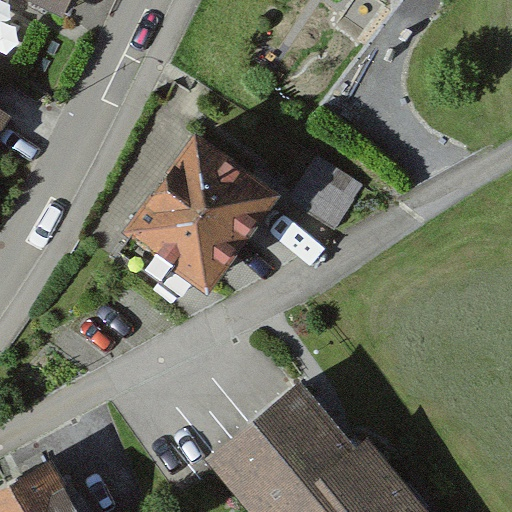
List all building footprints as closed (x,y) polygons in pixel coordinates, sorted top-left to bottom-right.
[(65,0),(33,0),(59,13),(65,0)] [(251,180),(197,140),(131,228),(136,231),(125,247),(162,274),(173,259),(206,283),(272,196),(269,194),(277,182),(259,169),(251,180)] [(322,155),(295,199),(341,227),(368,183),(322,155)] [(296,390),(217,455),(263,511),(417,511),(363,447),(352,457),(296,390)] [(74,511),(49,467),(0,494),(0,511),(74,511)]
